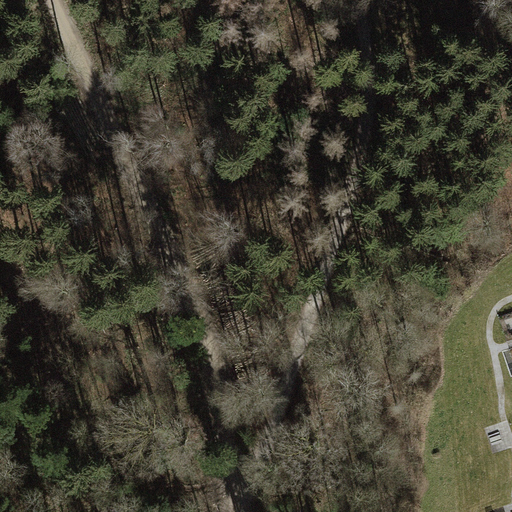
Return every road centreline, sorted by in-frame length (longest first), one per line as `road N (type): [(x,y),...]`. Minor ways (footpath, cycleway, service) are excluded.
road 1 (track): [(59,0),(218,360),(242,493),(237,511)]
road 2 (track): [(242,493),(273,435),(367,121),(371,68),(357,0)]
